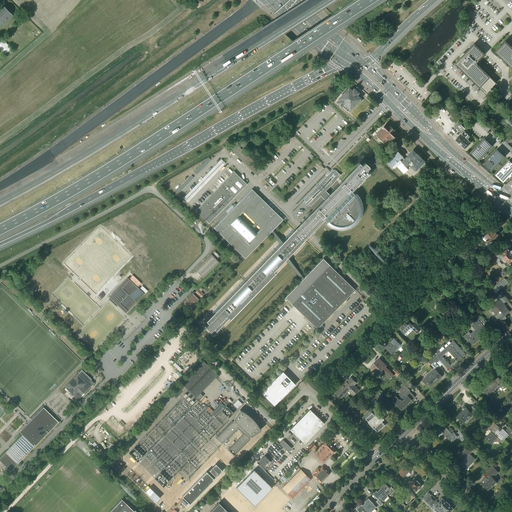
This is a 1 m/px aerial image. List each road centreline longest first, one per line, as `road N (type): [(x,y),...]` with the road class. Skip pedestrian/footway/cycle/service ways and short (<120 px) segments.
road 1 (motorway): [(0,229),(369,0)]
road 2 (motorway): [(0,243),(341,61)]
road 3 (motorway): [(327,0),(0,199)]
road 4 (motorway): [(265,0),(0,187)]
road 5 (unclassified): [(0,266),(149,187),(208,243),(178,282)]
road 6 (unclassified): [(315,396),(301,392),(268,418),(167,315),(103,383)]
road 7 (residential): [(315,396),(496,213)]
road 8 (primary): [(341,61),(500,198)]
road 9 (primary): [(500,198),(367,67)]
road 10 (unclassified): [(0,491),(103,383)]
road 11 (tertiary): [(403,434),(511,334)]
road 12 (residential): [(221,494),(315,396)]
